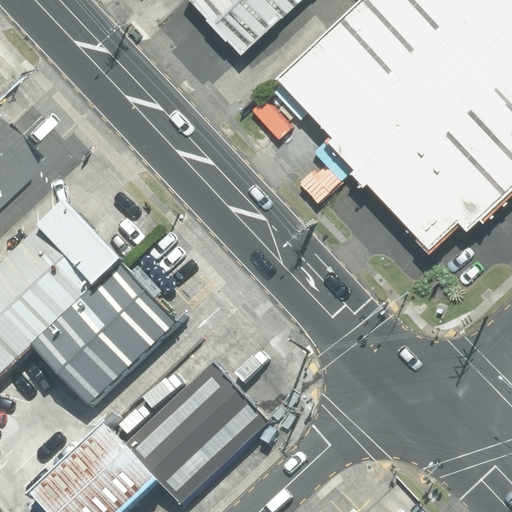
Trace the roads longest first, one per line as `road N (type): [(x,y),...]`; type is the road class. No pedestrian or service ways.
road 1 (secondary): [(46,0),(416,396)]
road 2 (unclassified): [(260,511),(351,428),(416,396)]
road 3 (secondary): [(416,396),(511,499)]
